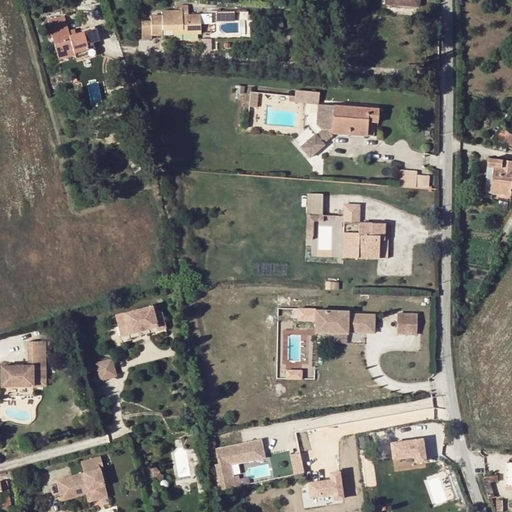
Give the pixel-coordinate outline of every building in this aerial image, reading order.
[(200,34),(200,23),(199,15),(188,16),(187,6),(179,6),(179,11),(162,12),(162,16),(151,16),(151,21),(151,35),(163,35),(163,31),(172,30),(182,30),(182,34),(200,34)] [(235,22),(235,11),(216,12),(216,22),(235,22)] [(199,15),(200,23),(210,23),(210,15),(199,15)] [(87,44),(93,42),(97,41),(95,30),(69,37),(63,16),(47,21),(58,60),(74,55),(74,53),(88,49),(87,44)] [(151,35),(151,21),(141,21),(142,39),(151,39),(151,35)] [(96,54),(93,42),(87,44),(88,49),(74,53),(74,55),(76,59),(96,54)] [(296,88),(294,100),(320,103),(321,91),(296,88)] [(249,107),(256,107),(257,93),(250,92),(249,107)] [(366,131),(366,136),(374,137),(375,122),(378,123),(379,109),(321,105),(319,129),(332,130),(332,129),(366,131)] [(506,143),(511,145),(511,131),(507,129),(502,141),(506,143)] [(494,137),(491,145),(503,149),(506,143),(502,141),(494,137)] [(312,167),(321,168),(322,154),(313,153),(312,167)] [(495,169),(492,194),(511,196),(511,184),(511,162),(490,160),(489,168),(495,169)] [(487,193),(492,194),(495,169),(489,168),(487,193)] [(431,186),(431,170),(400,170),(400,186),(431,186)] [(308,192),(307,212),(323,212),(324,192),(308,192)] [(359,205),(344,204),(343,223),(358,223),(359,223),(359,205)] [(323,222),(323,215),(308,214),(307,239),(313,240),(314,222),(323,222)] [(357,258),(387,259),(387,236),(383,236),(384,224),(359,223),(358,223),(358,232),(357,258)] [(357,258),(358,232),(343,232),(342,257),(357,258)] [(167,328),(162,312),(155,314),(153,306),(115,316),(120,336),(137,332),(149,329),(156,327),(157,331),(167,328)] [(366,327),(366,314),(348,314),(348,311),(315,310),(315,333),(348,334),(348,332),(348,327),(366,327)] [(417,322),(417,314),(397,313),(396,321),(417,322)] [(374,327),(375,314),(366,314),(366,327),(374,327)] [(396,334),(417,335),(417,322),(396,321),(396,334)] [(0,390),(44,389),(44,343),(27,343),(27,369),(0,369),(0,390)] [(117,376),(113,359),(112,358),(111,358),(96,362),(95,363),(95,364),(100,380),(100,381),(101,381),(116,377),(117,376)] [(180,397),(181,388),(172,388),(172,397),(180,397)] [(390,441),(395,470),(428,465),(423,435),(390,441)] [(55,482),(59,498),(87,490),(90,502),(106,497),(99,471),(102,470),(99,459),(80,464),(83,474),(55,482)] [(345,468),(345,466),(330,469),(333,485),(338,484),(341,499),(321,503),(322,511),(343,511),(342,507),(352,505),(350,497),(365,495),(364,488),(363,481),(370,480),(368,472),(374,471),(372,461),(350,465),(350,467),(345,468)] [(215,465),(217,491),(237,486),(239,486),(236,476),(229,478),(225,480),(224,470),(224,464),(215,465)] [(153,465),(146,472),(153,479),(160,472),(153,465)] [(363,481),(364,488),(377,485),(374,471),(368,472),(370,480),(363,481)] [(489,500),(495,498),(491,483),(499,482),(497,475),(482,477),(489,500)] [(168,481),(166,480),(163,480),(161,480),(160,481),(159,483),(159,484),(159,486),(161,488),(163,489),(165,488),(167,488),(169,486),(169,483),(168,481)] [(2,491),(4,510),(11,509),(7,482),(0,482),(0,484),(1,489),(2,491)] [(87,490),(59,498),(60,504),(84,497),(86,503),(90,502),(87,490)]
